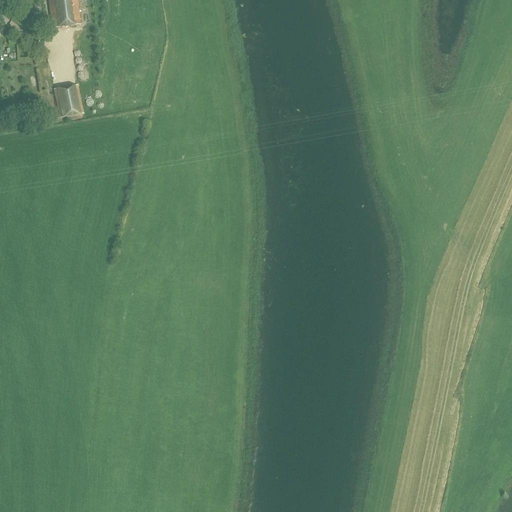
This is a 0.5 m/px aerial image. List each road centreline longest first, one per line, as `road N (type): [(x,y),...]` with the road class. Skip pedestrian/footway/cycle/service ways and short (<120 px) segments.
road 1 (track): [(511,174),(471,271),(449,369)]
road 2 (track): [(419,511),(449,369)]
